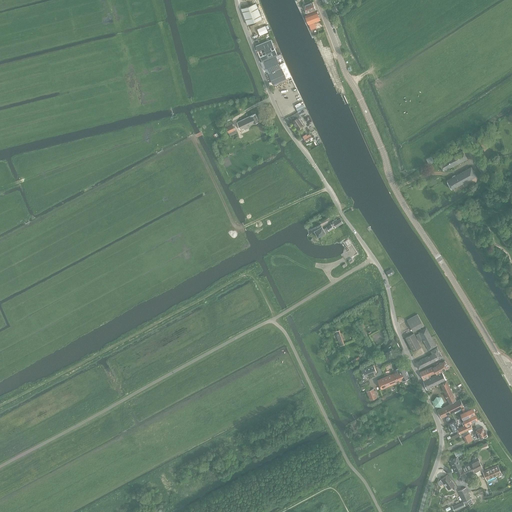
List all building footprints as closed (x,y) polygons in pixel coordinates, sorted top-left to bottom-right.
[(304,12),(305,15),(309,14),(308,13),(312,11),(313,12),(316,11),(313,2),(304,6),(306,10),(304,12)] [(262,19),(256,3),(241,9),(247,24),(262,19)] [(314,22),(320,20),(317,11),(316,11),(313,12),(309,14),(305,15),(305,16),(311,29),(316,27),(314,22)] [(265,26),(257,29),(260,35),(268,32),(265,26)] [(256,46),(262,62),(277,55),(271,40),(256,46)] [(271,80),(273,85),(279,83),(280,85),(283,84),(282,81),(288,79),(286,74),(281,62),(275,65),(272,58),(263,62),(268,74),(271,80)] [(251,125),(259,121),(255,114),(237,122),(241,130),(247,127),(249,127),(250,126),(251,125)] [(304,125),(299,117),(292,121),(298,130),(304,125)] [(234,124),(227,126),(230,135),(237,133),(234,124)] [(260,126),(245,132),(249,140),(263,134),(260,126)] [(487,146),(485,143),(483,138),(475,142),(481,152),(488,148),(487,146)] [(472,146),(468,151),(471,155),(476,154),(477,149),(472,146)] [(444,172),(467,159),(463,151),(440,163),(444,172)] [(482,161),(477,164),(481,173),(487,170),(490,168),(488,165),(485,159),(482,161)] [(452,189),(476,176),(471,167),(456,175),(455,175),(452,176),(452,178),(447,180),(452,189)] [(489,183),(498,176),(495,172),(484,180),(486,183),(488,182),(489,183)] [(336,219),(332,222),(333,223),(327,227),(329,231),(333,228),(333,227),(335,226),(336,227),(343,222),(340,219),(337,220),(336,219)] [(318,237),(326,233),(321,224),(317,226),(318,228),(314,231),(318,237)] [(424,325),(417,314),(407,320),(413,331),(424,325)] [(423,340),(429,350),(436,346),(426,328),(419,332),(419,333),(416,335),(420,342),(423,340)] [(340,334),(336,335),(340,346),(344,345),(340,334)] [(417,342),(413,334),(406,338),(410,345),(413,351),(421,347),(417,342)] [(431,351),(433,354),(436,360),(443,357),(437,347),(431,351)] [(418,369),(436,360),(433,354),(415,363),(418,369)] [(439,364),(433,368),(436,374),(447,369),(449,368),(445,361),(442,363),(441,363),(439,364)] [(377,372),(374,365),(363,370),(366,377),(377,372)] [(409,377),(404,366),(397,369),(398,372),(402,381),(409,377)] [(432,367),(425,370),(428,378),(436,374),(433,368),(432,367)] [(425,370),(420,372),(424,380),(428,378),(425,370)] [(402,381),(398,372),(378,380),(381,389),(402,381)] [(440,383),(450,403),(456,400),(446,380),(442,372),(423,382),(427,390),(431,388),(430,387),(436,385),(438,385),(439,383),(440,383)] [(374,389),(367,391),(370,399),(377,397),(374,389)] [(436,405),(439,406),(442,404),(443,402),(441,397),(436,397),(433,401),(436,405)] [(449,414),(464,407),(460,399),(437,410),(441,418),(449,414)] [(470,423),(478,419),(474,412),(475,411),(474,409),(473,409),(472,408),(466,411),(463,413),(460,414),(464,422),(462,423),(463,426),(459,428),(458,428),(460,434),(472,428),(470,423)] [(459,428),(455,420),(448,424),(449,426),(450,429),(452,431),(458,428),(459,428)] [(488,435),(486,431),(485,431),(483,427),(476,430),(477,432),(475,434),(477,438),(479,437),(480,439),(485,436),(485,437),(488,436),(487,435),(488,435)] [(473,440),(470,433),(463,436),(466,443),(473,440)] [(458,457),(449,461),(456,474),(464,470),(462,467),(458,457)] [(478,459),(470,463),(475,472),(483,468),(478,459)] [(464,470),(456,474),(457,478),(466,474),(467,476),(471,474),(472,475),(475,473),(475,472),(470,463),(462,467),(464,470)] [(484,471),(481,472),(483,475),(482,475),(483,479),(484,478),(485,479),(486,479),(487,480),(501,474),(498,465),(484,471)] [(448,474),(441,479),(449,489),(452,487),(453,489),(455,489),(456,488),(457,487),(455,485),(455,484),(448,474)] [(459,491),(458,491),(461,496),(468,493),(466,487),(459,491)] [(468,493),(461,496),(464,502),(471,498),(468,493)] [(465,505),(464,502),(453,507),(454,511),(465,505)]
